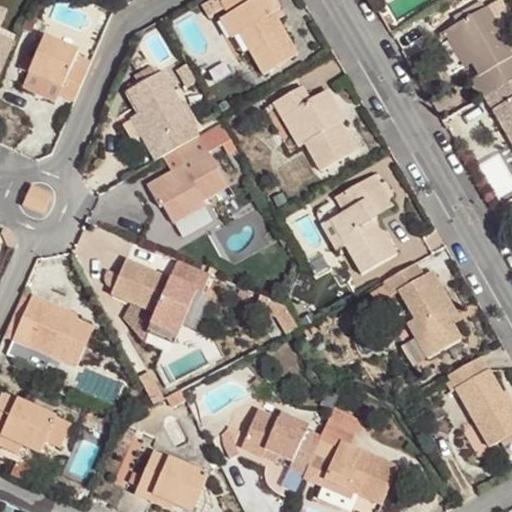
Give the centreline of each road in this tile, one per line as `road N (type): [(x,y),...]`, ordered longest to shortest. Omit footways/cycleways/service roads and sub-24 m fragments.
road 1 (residential): [(511,302),(333,0)]
road 2 (residential): [(52,171),(129,21),(167,0)]
